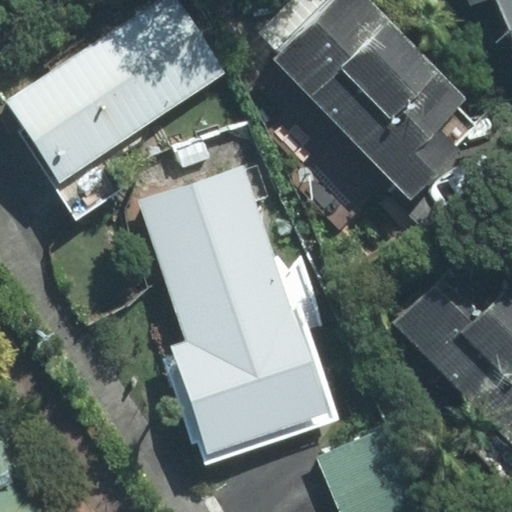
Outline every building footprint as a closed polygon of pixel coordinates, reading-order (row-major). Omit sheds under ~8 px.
[(149,0),(131,0),(0,93),(0,139),(38,192),(203,75),(149,0)] [(351,0),(302,0),(240,57),(374,205),(464,124),(351,0)] [(511,0),(452,0),(487,97),(511,88),(511,0)] [(232,165),(117,202),(167,354),(147,361),(182,466),(316,422),(232,165)] [(511,345),(446,256),(366,314),(485,474),(511,454),(511,345)] [(21,511),(0,464),(0,511),(21,511)] [(511,511),(511,497),(503,501),(507,511),(511,511)]
